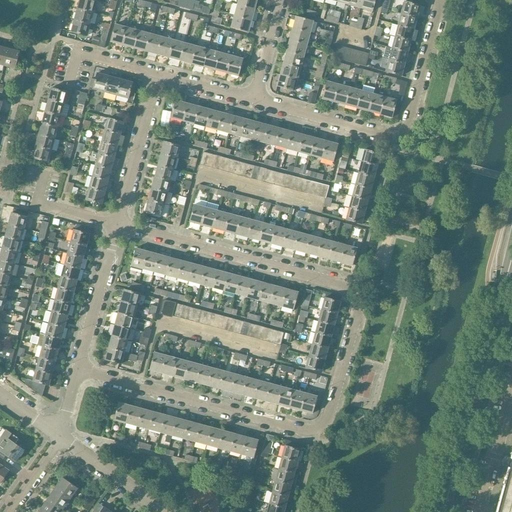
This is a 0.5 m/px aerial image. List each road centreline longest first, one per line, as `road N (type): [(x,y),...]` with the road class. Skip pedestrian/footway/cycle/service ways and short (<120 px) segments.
road 1 (residential): [(304,429),(327,417),(358,306),(350,289),(118,223)]
road 2 (residential): [(304,429),(76,369)]
road 3 (tertiary): [(443,511),(495,317)]
road 4 (residential): [(118,223),(157,74)]
road 5 (residential): [(76,369),(118,223)]
road 6 (residential): [(388,135),(406,124),(438,0)]
road 7 (residential): [(388,135),(252,99)]
road 8 (residential): [(166,511),(61,437)]
road 9 (residential): [(479,511),(511,395)]
